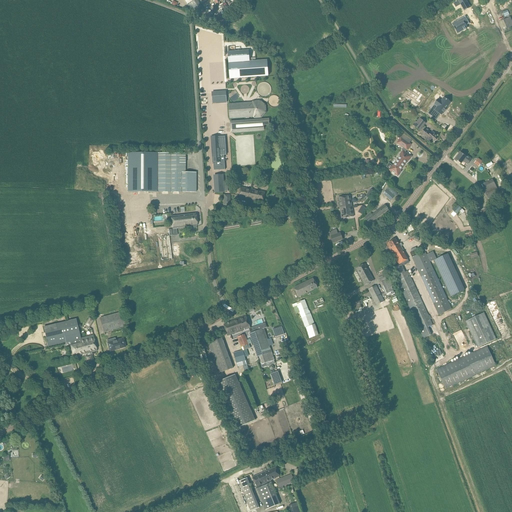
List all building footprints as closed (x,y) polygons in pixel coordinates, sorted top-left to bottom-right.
[(193,0),(172,0),(172,3),(171,5),(179,9),(193,0)] [(456,2),(453,3),(453,4),(454,3),(456,2),(457,2),(457,1),(459,0),(464,11),(470,8),(465,0),(459,0),(457,1),(455,2),(456,2)] [(230,11),(225,3),(225,2),(219,5),(220,6),(224,13),(230,11)] [(458,22),(455,24),(456,26),(455,27),(458,33),(464,30),(466,29),(465,29),(467,28),(466,26),(469,24),(465,16),(465,17),(457,21),(458,22)] [(249,51),(228,52),(230,79),(268,76),(267,60),(255,61),(250,62),(249,59),(249,51)] [(210,64),(211,84),(227,84),(226,63),(210,64)] [(219,92),(212,93),(212,102),(216,102),(216,103),(227,102),(226,91),(219,92)] [(416,92),(409,101),(413,104),(415,102),(420,106),(426,99),(416,92)] [(431,116),(434,112),(438,115),(439,113),(441,115),(443,112),(444,113),(446,110),(445,110),(450,103),(444,98),(441,101),(439,100),(435,105),(438,107),(435,110),(431,116)] [(228,103),(229,119),(264,117),(263,113),(266,113),(265,101),(228,103)] [(231,133),(265,131),(264,125),(269,125),(269,118),(230,120),(231,133)] [(420,130),(425,123),(419,118),(417,122),(416,121),(413,125),(420,130)] [(425,129),(421,133),(427,138),(426,139),(431,143),(433,140),(434,141),(438,137),(432,132),(431,133),(425,129)] [(225,136),(211,137),(213,161),(214,169),(225,169),(225,160),(224,155),(226,155),(225,136)] [(397,143),(407,150),(411,145),(401,138),(397,143)] [(393,165),(389,170),(398,176),(401,171),(400,171),(407,161),(408,161),(411,156),(403,151),(400,155),(400,156),(394,166),(393,165)] [(185,153),(126,153),(126,192),(196,192),(196,172),(185,172),(185,153)] [(457,162),(457,161),(461,164),(463,161),(468,164),(471,159),(467,156),(466,157),(460,153),(458,156),(457,156),(454,160),(457,162)] [(478,158),(474,163),(479,167),(483,161),(478,158)] [(224,183),(223,175),(214,176),(215,192),(228,191),(228,183),(224,183)] [(482,185),(485,191),(489,199),(500,194),(493,179),(482,185)] [(252,189),(241,187),(239,197),(245,199),(245,198),(247,198),(247,199),(250,199),(252,189)] [(391,201),(397,195),(389,187),(383,194),(391,201)] [(252,189),(250,199),(263,202),(265,192),(252,189)] [(338,198),(340,209),(352,207),(350,196),(338,198)] [(365,217),(366,220),(369,224),(388,209),(385,205),(372,215),(371,213),(365,217)] [(464,212),(462,209),(458,205),(452,210),(456,215),(460,211),(463,213),(464,212)] [(340,209),(342,218),(354,216),(352,207),(340,209)] [(487,207),(480,210),(480,211),(480,212),(487,228),(496,224),(488,207),(487,208),(487,207)] [(234,213),(233,220),(245,221),(246,215),(234,213)] [(196,214),(171,216),(172,229),(191,226),(191,229),(196,228),(196,226),(197,226),(196,214)] [(331,236),(333,243),(343,240),(340,233),(331,236)] [(160,261),(172,260),(170,235),(158,236),(160,261)] [(389,244),(388,245),(400,265),(402,264),(402,265),(392,269),(420,331),(433,325),(408,271),(405,272),(402,267),(409,262),(395,239),(388,243),(389,244)] [(417,249),(410,253),(422,277),(434,272),(425,252),(419,254),(417,249)] [(435,259),(449,297),(464,291),(450,254),(435,259)] [(374,281),(367,269),(365,264),(357,268),(365,285),(374,281)] [(434,272),(422,277),(439,315),(452,309),(434,272)] [(378,278),(380,282),(390,278),(388,273),(378,278)] [(294,288),(299,297),(318,288),(313,278),(294,288)] [(381,282),(383,286),(382,286),(385,294),(393,290),(392,287),(393,286),(390,278),(381,282)] [(376,285),(373,287),(368,289),(377,305),(384,301),(376,285)] [(313,302),(315,306),(324,302),(322,298),(313,302)] [(300,312),(306,327),(314,324),(305,301),(297,304),(293,306),(296,314),(300,312)] [(362,309),(359,301),(353,303),(356,311),(362,309)] [(122,312),(100,317),(103,332),(126,326),(122,312)] [(496,339),(484,313),(465,321),(478,348),(496,339)] [(224,325),(228,336),(250,328),(247,317),(224,325)] [(48,347),(69,342),(81,339),(81,338),(76,319),(43,327),(48,347)] [(319,336),(315,325),(305,328),(309,339),(319,336)] [(254,330),(251,331),(252,333),(259,356),(260,356),(261,360),(262,364),(261,365),(261,366),(266,364),(267,366),(275,363),(271,352),(269,346),(267,340),(263,329),(263,327),(254,330)] [(282,327),(272,330),(275,337),(284,334),(282,327)] [(92,335),(81,338),(81,339),(82,342),(81,342),(82,345),(85,345),(88,355),(87,355),(87,357),(85,358),(88,368),(95,366),(92,356),(91,353),(97,351),(92,335)] [(244,335),(238,337),(242,347),(249,344),(244,335)] [(125,347),(123,339),(116,340),(115,338),(107,340),(108,343),(107,343),(109,348),(112,347),(113,351),(125,347)] [(222,338),(208,343),(219,373),(233,368),(222,338)] [(82,342),(81,339),(69,342),(70,344),(73,357),(85,354),(87,354),(88,355),(85,345),(82,345),(81,342),(82,342)] [(487,346),(437,369),(446,389),(496,365),(487,346)] [(243,351),(233,353),(236,363),(246,360),(245,357),(243,350),(243,351)] [(278,371),(270,374),(275,385),(282,382),(278,371)] [(216,383),(236,429),(255,420),(235,375),(216,383)] [(267,471),(252,477),(253,478),(257,487),(266,510),(280,504),(271,483),(272,483),(271,480),(275,478),(280,476),(276,467),(267,471)] [(276,481),(278,485),(279,488),(280,490),(284,488),(283,486),(294,481),(291,474),(276,481)] [(247,478),(239,481),(251,511),(259,508),(247,478)] [(301,511),(298,502),(289,505),(291,511),(301,511)]
